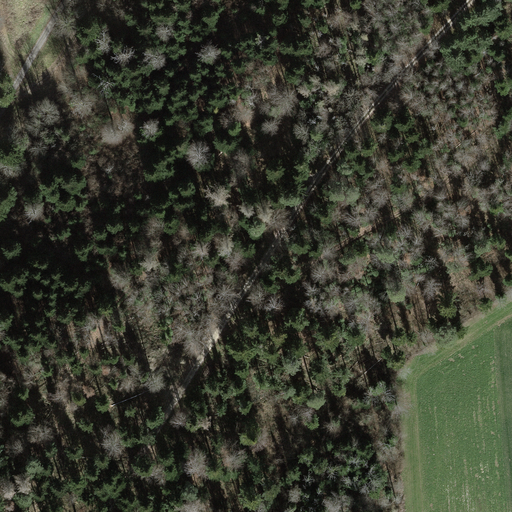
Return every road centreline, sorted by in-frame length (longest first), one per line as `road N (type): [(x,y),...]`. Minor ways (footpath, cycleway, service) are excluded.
road 1 (track): [(470,0),(362,116),(309,188),(104,511)]
road 2 (track): [(511,127),(397,213),(226,320)]
road 3 (track): [(96,0),(41,81),(14,89)]
